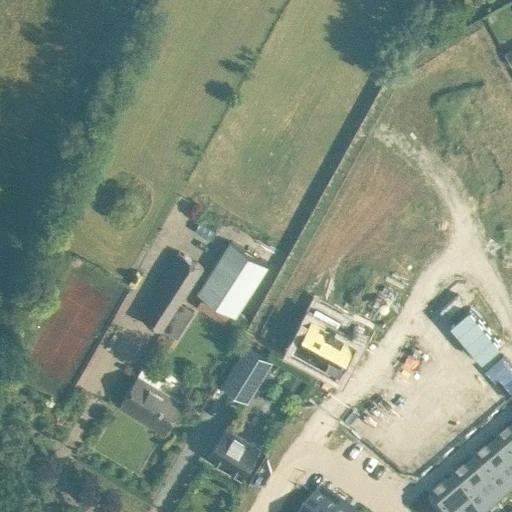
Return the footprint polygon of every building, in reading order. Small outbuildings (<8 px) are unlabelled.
[(435,42),(418,24),(403,54),(405,57),(435,42)] [(268,265),(230,241),(198,292),(236,316),(268,265)] [(203,265),(182,253),(142,319),(163,332),(203,265)] [(357,343),(335,331),(339,323),(316,310),(296,347),(341,373),(357,343)] [(181,366),(186,354),(159,342),(154,354),(181,366)] [(245,343),(221,383),(249,401),(274,361),(245,343)] [(129,388),(119,405),(141,419),(165,434),(167,430),(178,413),(183,405),(157,389),(164,378),(162,373),(145,362),(137,376),(129,388)] [(296,394),(304,380),(291,372),(283,386),(296,394)] [(226,428),(209,456),(242,476),(259,448),(226,428)] [(511,435),(496,449),(511,467),(511,435)] [(511,467),(496,449),(474,467),(504,503),(505,502),(511,510),(511,509),(511,467)] [(474,467),(452,486),(474,511),(493,511),(504,503),(474,467)] [(474,511),(452,486),(429,505),(435,511),(474,511)] [(322,490),(306,511),(339,511),(344,506),(322,490)]
